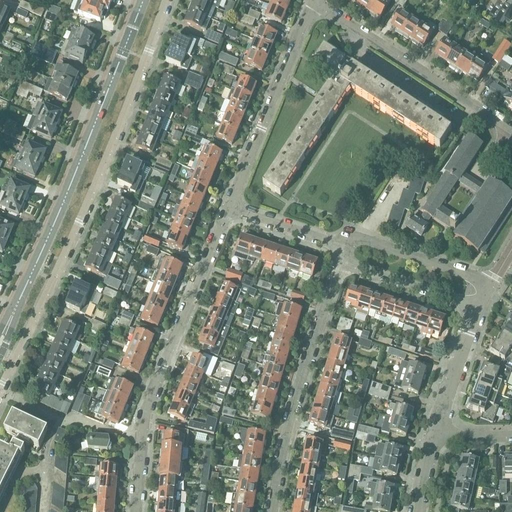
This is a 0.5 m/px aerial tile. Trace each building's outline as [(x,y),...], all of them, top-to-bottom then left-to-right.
[(80,0),(80,2),(81,2),(82,3),(107,12),(108,12),(109,9),(106,8),(108,1),(106,0),(80,0)] [(193,4),(190,11),(191,12),(205,18),(211,20),(215,8),(210,6),(196,0),(194,5),(193,4)] [(195,0),(196,0),(210,6),(215,8),(217,9),(221,0),(195,0)] [(286,0),(273,0),(271,7),(285,13),(290,2),(286,0)] [(368,14),(377,0),(362,0),(358,7),(363,11),(364,9),(369,12),(368,14)] [(382,0),(377,0),(368,14),(374,17),(374,16),(379,19),(390,3),(386,0),(385,2),(382,0)] [(494,0),(499,3),(497,4),(501,8),(497,11),(494,17),(491,22),(499,26),(504,18),(511,6),(511,5),(506,2),(507,0),(494,0)] [(78,1),(74,13),(78,15),(100,22),(101,18),(104,19),(107,12),(82,3),(81,2),(78,1)] [(22,2),(19,8),(41,18),(45,10),(32,4),(31,6),(22,2)] [(0,20),(4,23),(9,11),(0,6),(0,20)] [(46,13),(57,17),(58,17),(61,11),(49,6),(46,13)] [(264,11),(262,17),(266,18),(281,24),(285,13),(271,7),(268,13),(264,11)] [(28,14),(18,9),(15,16),(25,20),(28,14)] [(247,16),(255,20),(258,21),(260,15),(249,11),(247,16)] [(188,15),(185,23),(201,29),(206,31),(211,20),(205,18),(191,12),(189,16),(188,15)] [(395,32),(401,36),(412,19),(401,12),(391,27),(396,30),(395,32)] [(55,23),(57,17),(46,13),(44,19),(55,23)] [(252,26),(255,20),(247,16),(241,14),(238,21),(252,26)] [(411,42),(412,42),(423,26),(412,19),(401,36),(407,39),(408,38),(412,41),(411,42)] [(436,30),(442,34),(448,24),(442,20),(436,30)] [(442,34),(446,36),(453,26),(454,25),(450,22),(448,24),(442,34)] [(423,48),(429,38),(435,29),(431,26),(429,30),(423,26),(412,42),(417,46),(418,45),(423,48)] [(257,32),(254,40),(271,48),(272,46),(273,46),(275,42),(274,41),(276,35),(258,28),(256,32),(257,32)] [(74,30),(68,43),(73,45),(87,51),(90,52),(95,40),(90,38),(91,37),(78,32),(74,30)] [(208,30),(205,39),(218,44),(222,35),(208,30)] [(218,47),(190,37),(188,41),(188,42),(187,43),(176,39),(171,51),(192,59),(197,47),(202,49),(203,48),(215,53),(218,47)] [(450,40),(447,38),(435,56),(440,59),(439,60),(445,64),(446,63),(456,48),(448,42),(450,40)] [(254,40),(249,52),(267,60),(267,58),(268,58),(270,53),(269,53),(271,48),(254,40)] [(66,42),(61,55),(78,62),(78,60),(83,62),(87,51),(73,45),(68,43),(66,42)] [(36,45),(34,50),(54,58),(56,53),(36,45)] [(324,45),(313,62),(327,71),(335,76),(346,59),(324,45)] [(456,48),(446,63),(450,66),(449,67),(456,71),(466,55),(456,48)] [(54,58),(34,50),(31,57),(51,65),(54,58)] [(192,59),(171,51),(167,62),(188,71),(192,59)] [(499,51),(493,60),(494,60),(499,64),(502,59),(505,54),(499,51)] [(266,61),(267,60),(249,52),(247,58),(242,56),(240,63),(262,71),(264,66),(265,66),(267,61),(266,61)] [(218,60),(235,67),(238,61),(220,54),(218,60)] [(466,55),(456,71),(461,74),(462,73),(466,76),(465,77),(466,78),(477,61),(476,61),(466,55)] [(477,61),(466,78),(472,81),(472,80),(477,83),(488,66),(490,63),(480,56),(476,61),(477,61)] [(511,60),(506,57),(503,62),(511,68),(511,67),(511,60)] [(327,71),(322,79),(329,83),(347,94),(350,90),(440,148),(451,131),(360,71),(362,68),(359,66),(356,64),(356,65),(356,64),(346,58),(346,59),(335,76),(327,71)] [(508,73),(511,68),(503,62),(499,67),(508,73)] [(231,77),(234,70),(224,66),(221,72),(231,77)] [(57,67),(52,81),(53,81),(55,82),(72,89),(77,76),(57,67)] [(13,70),(8,82),(16,86),(22,74),(13,70)] [(186,80),(201,86),(202,84),(201,84),(203,78),(189,73),(186,80)] [(492,77),(485,88),(505,101),(504,102),(509,106),(510,104),(511,105),(511,89),(510,88),(507,93),(497,86),(500,82),(492,77)] [(160,90),(161,91),(175,97),(181,82),(171,78),(170,81),(166,79),(164,83),(163,83),(160,90)] [(235,91),(251,98),(252,96),(253,96),(255,91),(254,91),(256,85),(237,78),(235,83),(238,84),(235,91)] [(49,80),(44,92),(66,101),(72,89),(55,82),(53,81),(52,81),(51,80),(51,81),(49,80)] [(199,91),(201,86),(186,80),(185,85),(199,91)] [(42,91),(21,83),(19,89),(28,93),(39,97),(42,91)] [(318,101),(263,185),(264,186),(280,197),(281,196),(347,94),(329,83),(321,96),(318,101)] [(25,99),(28,93),(19,89),(16,95),(25,99)] [(232,98),(230,103),(246,109),(247,108),(248,108),(250,103),(249,103),(251,98),(235,91),(233,90),(231,97),(232,98)] [(175,97),(161,91),(159,95),(158,94),(155,102),(156,102),(171,108),(175,97)] [(150,113),(152,114),(166,120),(171,108),(156,102),(155,106),(153,106),(150,113)] [(246,109),(230,103),(225,114),(242,121),(244,116),(245,116),(247,111),(246,111),(246,109)] [(39,104),(33,117),(38,119),(56,127),(60,115),(56,113),(56,112),(39,104)] [(161,131),(166,120),(152,114),(150,118),(149,117),(146,125),(147,125),(161,131)] [(223,114),(221,119),(223,120),(221,126),(236,133),(237,131),(238,132),(240,127),(239,126),(242,121),(225,114),(223,114)] [(33,117),(29,125),(32,126),(30,131),(32,132),(45,137),(46,136),(51,138),(56,127),(38,119),(33,117)] [(4,127),(14,131),(17,124),(7,120),(4,127)] [(141,136),(142,136),(157,142),(159,136),(163,137),(165,133),(161,131),(147,125),(145,129),(144,129),(141,136)] [(185,132),(195,137),(198,130),(187,126),(185,132)] [(236,134),(236,133),(220,126),(218,133),(212,130),(209,136),(232,145),(235,138),(236,138),(237,135),(236,134)] [(24,135),(14,131),(4,127),(2,133),(22,142),(24,135)] [(195,137),(185,132),(182,139),(188,142),(189,140),(200,145),(202,140),(195,137)] [(157,142),(142,136),(141,140),(139,140),(136,147),(152,154),(157,142)] [(483,253),(511,208),(511,205),(509,204),(511,199),(511,198),(489,183),(485,189),(481,186),(459,220),(439,207),(457,181),(458,181),(481,145),(468,137),(445,173),(446,174),(422,211),(424,212),(429,216),(432,218),(433,217),(451,229),(450,231),(455,235),(453,238),(477,254),(479,251),(481,252),(483,253)] [(40,150),(27,144),(24,143),(21,149),(25,150),(22,156),(40,164),(44,153),(40,151),(40,150)] [(197,152),(195,157),(196,158),(196,159),(201,161),(201,160),(217,167),(222,154),(206,148),(203,155),(197,152)] [(40,164),(22,156),(17,154),(14,161),(13,161),(10,167),(29,175),(30,174),(35,176),(40,164)] [(159,158),(156,164),(170,169),(172,163),(159,158)] [(195,159),(191,169),(196,172),(212,179),(217,167),(201,160),(201,161),(196,159),(195,159)] [(145,168),(128,161),(123,173),(140,180),(140,179),(143,172),(145,168)] [(154,170),(156,171),(167,176),(170,169),(156,164),(154,170)] [(191,178),(189,183),(191,184),(207,191),(212,179),(196,172),(193,179),(191,178)] [(145,182),(140,179),(140,180),(123,173),(118,184),(132,190),(131,192),(139,196),(145,182)] [(425,178),(414,174),(412,180),(423,183),(425,178)] [(423,183),(412,180),(410,186),(421,189),(423,183)] [(8,187),(5,194),(24,202),(29,191),(24,189),(25,187),(9,181),(6,186),(8,187)] [(189,190),(186,196),(202,203),(207,191),(191,184),(189,183),(187,188),(189,189),(189,190)] [(410,186),(408,191),(415,194),(419,195),(421,189),(410,186)] [(415,194),(408,191),(404,190),(402,195),(413,199),(415,194)] [(24,202),(5,194),(2,193),(0,197),(0,207),(14,213),(14,212),(19,214),(24,202)] [(413,199),(402,195),(400,201),(411,205),(413,199)] [(157,202),(152,200),(143,196),(140,202),(154,208),(157,202)] [(181,202),(179,208),(181,208),(197,215),(202,203),(186,196),(183,203),(181,202)] [(112,212),(126,218),(131,207),(117,201),(115,205),(114,205),(110,212),(112,212)] [(400,201),(398,207),(404,209),(409,211),(411,205),(400,201)] [(154,208),(140,202),(137,208),(151,214),(154,208)] [(176,206),(171,219),(176,221),(192,227),(197,215),(181,208),(179,208),(176,206)] [(391,212),(402,215),(404,209),(398,207),(393,206),(391,212)] [(105,223),(106,224),(121,230),(126,218),(112,212),(112,213),(110,216),(108,216),(105,223)] [(402,215),(391,212),(389,217),(400,221),(402,215)] [(400,221),(389,217),(387,223),(398,227),(400,221)] [(412,217),(405,227),(421,237),(427,227),(426,226),(429,221),(422,217),(419,222),(412,217)] [(0,236),(8,240),(12,229),(8,227),(9,226),(0,221),(0,236)] [(171,226),(169,232),(171,233),(187,239),(192,227),(176,221),(174,227),(171,226)] [(121,230),(106,224),(105,228),(103,227),(100,234),(101,235),(116,241),(121,230)] [(169,238),(167,245),(182,251),(187,239),(171,233),(169,232),(167,237),(169,238)] [(95,246),(97,246),(111,252),(116,241),(101,235),(100,239),(99,238),(95,246)] [(144,241),(158,247),(160,241),(146,236),(144,241)] [(247,262),(247,261),(254,241),(242,237),(236,253),(236,254),(235,258),(247,262)] [(267,245),(254,241),(247,261),(252,263),(254,259),(261,261),(267,245)] [(265,262),(274,266),(279,250),(267,245),(261,261),(261,263),(264,264),(265,262)] [(111,252),(97,246),(97,247),(95,250),(93,250),(90,257),(92,258),(106,264),(111,252)] [(156,257),(158,251),(148,247),(146,253),(156,257)] [(292,254),(279,250),(274,266),(273,267),(277,268),(277,267),(286,270),(292,254)] [(290,271),(299,274),(304,258),(292,254),(286,270),(286,271),(289,272),(290,271)] [(106,277),(111,266),(106,264),(92,258),(90,262),(89,261),(85,269),(106,277)] [(304,258),(299,274),(298,275),(302,276),(302,275),(311,278),(317,262),(304,258)] [(161,269),(160,272),(177,279),(178,279),(181,273),(180,272),(182,267),(163,260),(160,268),(161,269)] [(152,283),(155,284),(172,291),(173,291),(176,285),(175,284),(177,279),(160,272),(156,271),(152,283)] [(230,273),(228,280),(240,284),(240,283),(242,278),(242,277),(230,273)] [(130,274),(125,286),(130,288),(135,276),(130,274)] [(121,283),(106,277),(103,284),(117,291),(121,283)] [(223,285),(218,297),(232,303),(236,304),(240,293),(254,298),(256,291),(230,281),(228,287),(226,286),(223,285)] [(155,284),(150,296),(167,303),(168,302),(169,303),(171,296),(170,296),(172,291),(155,284)] [(97,293),(85,289),(86,288),(83,287),(76,285),(71,296),(92,305),(97,293)] [(127,296),(130,288),(125,286),(122,293),(127,296)] [(351,287),(346,304),(352,306),(352,308),(357,310),(363,291),(351,287)] [(116,302),(119,295),(105,289),(102,296),(116,302)] [(357,310),(356,314),(367,318),(369,312),(372,306),(375,295),(363,291),(357,310)] [(260,298),(259,301),(263,302),(264,299),(273,302),(275,296),(263,292),(260,298)] [(305,295),(292,292),(291,297),(303,301),(305,295)] [(372,306),(369,312),(376,314),(375,317),(380,319),(382,313),(386,299),(375,295),(372,306)] [(92,305),(71,296),(66,307),(73,310),(72,311),(75,312),(75,311),(86,316),(90,305),(92,306),(92,305)] [(150,296),(146,308),(163,315),(166,308),(165,308),(167,303),(150,296)] [(218,297),(213,308),(228,314),(234,317),(239,305),(236,304),(232,303),(218,297)] [(382,313),(380,319),(385,320),(384,323),(391,326),(393,320),(399,303),(386,299),(382,313)] [(399,303),(393,320),(399,322),(398,325),(403,326),(410,307),(399,303)] [(280,304),(276,317),(281,318),(297,323),(301,310),(282,305),(280,304)] [(410,307),(403,326),(415,330),(416,327),(421,311),(410,307)] [(163,315),(146,308),(143,314),(142,313),(139,319),(158,327),(160,321),(161,322),(163,315)] [(213,308),(208,320),(223,326),(224,327),(229,329),(234,317),(228,314),(213,308)] [(421,311),(416,327),(422,329),(421,334),(426,335),(426,334),(427,334),(433,315),(421,311)] [(121,319),(131,323),(134,317),(123,312),(121,319)] [(426,334),(426,335),(431,337),(433,332),(439,335),(445,318),(433,315),(427,334),(426,334)] [(281,318),(277,330),(294,335),(297,323),(281,318)] [(341,318),(338,326),(350,329),(353,322),(341,318)] [(131,323),(121,319),(119,324),(129,329),(131,323)] [(90,326),(103,332),(106,326),(93,320),(90,326)] [(208,320),(204,331),(220,337),(225,339),(229,329),(224,327),(223,326),(208,320)] [(74,342),(79,330),(65,324),(63,328),(62,328),(59,335),(74,342)] [(507,325),(502,333),(511,339),(511,325),(509,324),(508,325),(507,325)] [(101,338),(103,332),(90,326),(88,332),(101,338)] [(350,329),(338,326),(337,330),(349,334),(350,329)] [(131,329),(129,335),(132,336),(134,337),(131,343),(148,350),(148,349),(149,350),(152,344),(151,343),(153,338),(135,331),(131,329)] [(277,330),(273,342),(290,347),(294,335),(277,330)] [(204,331),(199,343),(204,345),(202,351),(218,357),(225,339),(220,337),(204,331)] [(511,352),(511,339),(502,333),(496,341),(497,341),(496,343),(511,352)] [(80,344),(74,342),(59,335),(58,339),(57,339),(53,346),(54,347),(69,353),(74,356),(80,344)] [(336,337),(332,350),(348,355),(352,342),(336,337)] [(372,342),(366,340),(361,338),(358,346),(369,349),(372,342)] [(273,342),(270,355),(286,360),(290,347),(273,342)] [(511,352),(496,343),(494,342),(488,351),(499,358),(501,359),(503,361),(500,365),(511,371),(511,370),(511,352)] [(131,343),(126,355),(144,362),(147,356),(146,355),(148,350),(131,343)] [(423,344),(420,355),(431,359),(433,353),(424,350),(426,345),(423,344)] [(49,358),(64,364),(69,353),(54,347),(53,351),(52,350),(48,358),(49,358)] [(387,355),(404,360),(406,354),(389,348),(387,355)] [(332,351),(328,362),(344,367),(347,356),(348,355),(332,350),(332,351)] [(266,354),(262,366),(266,367),(283,372),(286,360),(270,355),(266,354)] [(119,364),(118,366),(120,366),(138,374),(140,369),(141,369),(144,362),(126,355),(124,361),(122,361),(121,365),(119,364)] [(193,357),(188,369),(203,375),(211,378),(218,361),(204,355),(202,361),(193,357)] [(45,369),(59,376),(64,364),(49,358),(48,362),(46,362),(43,369),(45,369)] [(104,360),(102,366),(112,370),(115,364),(104,360)] [(328,363),(325,374),(340,379),(344,368),(344,367),(328,362),(328,363)] [(403,362),(399,375),(421,382),(422,380),(424,375),(423,375),(425,370),(415,366),(415,365),(411,364),(411,365),(403,362)] [(90,366),(88,371),(94,373),(96,367),(91,365),(90,366)] [(506,386),(511,371),(500,365),(498,371),(496,370),(495,371),(493,370),(494,370),(482,365),(478,376),(480,377),(502,385),(506,386)] [(266,367),(263,379),(279,384),(283,372),(266,367)] [(111,373),(98,368),(96,374),(108,380),(111,373)] [(38,380),(39,381),(54,387),(59,376),(45,369),(43,373),(42,373),(38,380)] [(188,369),(183,381),(199,387),(203,375),(188,369)] [(241,380),(243,374),(237,371),(235,377),(241,380)] [(324,376),(321,388),(336,392),(340,380),(340,379),(325,374),(324,376)] [(399,375),(395,387),(396,387),(403,390),(407,391),(417,394),(419,388),(420,389),(422,383),(421,383),(421,382),(399,375)] [(502,385),(480,377),(479,378),(478,378),(475,387),(498,395),(502,385)] [(108,385),(112,386),(113,387),(111,394),(127,400),(128,400),(129,400),(131,394),(130,394),(133,388),(110,379),(108,385)] [(263,379),(259,391),(275,396),(279,384),(263,379)] [(54,387),(39,381),(38,385),(36,384),(33,392),(44,396),(41,404),(66,415),(71,404),(65,401),(64,403),(53,398),(56,392),(52,391),(54,387)] [(183,381),(179,392),(194,398),(199,387),(183,381)] [(372,384),(370,390),(378,392),(380,386),(372,384)] [(380,386),(378,392),(389,395),(390,390),(391,389),(380,386)] [(494,406),(498,395),(475,387),(472,396),(473,397),(472,398),(494,406)] [(230,388),(228,395),(234,397),(236,390),(230,388)] [(320,388),(317,399),(333,404),(336,393),(336,392),(321,388),(320,388)] [(370,390),(368,395),(387,401),(389,395),(378,392),(370,390)] [(259,391),(255,404),(272,409),(275,396),(259,391)] [(102,403),(124,412),(126,406),(125,405),(127,400),(111,394),(107,392),(102,403)] [(179,392),(174,403),(189,410),(194,398),(179,392)] [(77,415),(85,397),(78,394),(71,412),(77,415)] [(85,397),(77,415),(83,417),(91,399),(85,397)] [(494,406),(472,398),(470,398),(466,408),(478,412),(480,413),(482,414),(480,420),(493,424),(499,408),(494,406)] [(317,401),(313,412),(333,418),(337,405),(333,404),(317,399),(317,401)] [(124,412),(102,403),(97,416),(118,424),(120,419),(121,419),(124,412)] [(174,403),(169,415),(184,421),(186,415),(190,417),(193,411),(189,410),(174,403)] [(255,404),(252,416),(268,421),(272,409),(255,404)] [(391,405),(389,410),(393,411),(391,419),(409,424),(409,422),(410,422),(411,417),(413,411),(402,408),(402,407),(399,406),(398,407),(391,405)] [(223,408),(222,415),(233,418),(235,411),(223,408)] [(313,413),(310,424),(330,430),(334,418),(333,418),(313,412),(313,413)] [(47,431),(13,415),(4,433),(39,449),(47,431)] [(190,422),(189,429),(214,434),(217,421),(208,417),(206,426),(190,422)] [(233,420),(220,417),(219,423),(231,426),(233,420)] [(385,417),(381,432),(389,435),(390,431),(391,432),(391,433),(394,434),(394,433),(405,436),(407,430),(408,430),(409,425),(409,424),(391,419),(385,417)] [(359,426),(357,432),(368,435),(377,437),(378,431),(359,426)] [(165,435),(163,447),(182,448),(187,449),(189,432),(171,427),(170,435),(165,435)] [(59,429),(54,442),(61,445),(66,432),(59,429)] [(346,440),(348,433),(333,429),(331,436),(346,440)] [(243,445),(244,445),(263,448),(265,436),(249,433),(242,431),(240,439),(240,440),(241,441),(241,442),(241,443),(242,443),(242,444),(243,444),(243,445)] [(366,443),(368,435),(357,432),(355,439),(366,443)] [(108,438),(89,437),(87,443),(88,449),(107,451),(110,445),(108,438)] [(306,441),(304,455),(321,458),(325,459),(328,445),(324,445),(306,441)] [(351,445),(335,441),(334,448),(349,451),(351,445)] [(244,445),(246,445),(244,458),(261,460),(263,448),(244,445)] [(378,445),(375,458),(383,459),(400,463),(401,457),(400,457),(402,450),(382,445),(378,445)] [(0,495),(18,458),(21,460),(24,452),(14,447),(11,453),(6,451),(0,447),(0,448),(0,449),(0,448),(0,495)] [(161,460),(161,462),(181,464),(182,448),(163,447),(162,460),(161,460)] [(205,451),(203,466),(209,467),(211,452),(205,451)] [(304,455),(301,467),(319,471),(321,458),(304,455)] [(54,469),(57,471),(66,477),(68,459),(55,457),(54,469)] [(237,470),(242,470),(258,473),(261,460),(244,458),(239,457),(237,470)] [(460,468),(459,470),(476,474),(477,465),(482,466),(483,461),(479,461),(462,457),(461,461),(462,461),(461,463),(461,464),(460,468),(460,469),(460,468)] [(375,458),(372,471),(396,476),(398,468),(399,469),(400,463),(383,459),(375,458)] [(160,468),(159,475),(160,475),(160,478),(161,478),(179,480),(180,468),(181,464),(161,462),(160,468)] [(350,465),(349,474),(360,476),(362,467),(350,465)] [(203,466),(201,481),(207,482),(209,467),(203,466)] [(116,481),(117,468),(101,467),(100,473),(96,473),(95,479),(116,481)] [(301,467),(299,480),(317,483),(319,471),(301,467)] [(242,470),(240,483),(256,485),(258,473),(242,470)] [(457,481),(456,483),(473,487),(478,488),(480,475),(476,474),(459,470),(458,474),(459,474),(458,476),(457,481)] [(66,484),(66,477),(57,471),(53,476),(56,478),(66,484)] [(348,480),(345,493),(351,494),(353,481),(359,482),(360,476),(349,474),(348,480)] [(65,491),(66,484),(56,478),(53,483),(55,485),(65,491)] [(161,478),(159,490),(177,491),(178,480),(179,480),(161,478)] [(99,492),(115,493),(116,481),(95,479),(94,491),(99,492)] [(299,480),(297,492),(314,496),(316,489),(320,490),(321,484),(317,483),(299,480)] [(254,498),(256,485),(240,483),(238,495),(254,498)] [(454,494),(454,496),(470,500),(475,501),(478,488),(473,487),(456,483),(456,486),(456,488),(455,488),(455,489),(456,489),(455,494),(454,494)] [(34,492),(37,491),(37,490),(34,484),(24,489),(23,497),(34,492)] [(368,484),(367,490),(371,490),(370,498),(374,499),(392,501),(393,495),(392,495),(393,488),(374,485),(368,484)] [(64,498),(65,491),(55,485),(52,490),(55,492),(64,498)] [(159,490),(158,502),(175,504),(180,504),(181,492),(177,491),(159,490)] [(23,504),(34,499),(37,498),(34,492),(23,497),(23,504)] [(64,505),(64,498),(55,492),(51,497),(54,499),(64,505)] [(115,493),(99,492),(98,505),(114,506),(115,493)] [(297,492),(294,505),(316,509),(318,497),(314,496),(297,492)] [(231,507),(252,511),(254,498),(238,495),(233,494),(231,507)] [(451,506),(451,509),(452,509),(451,511),(458,511),(459,510),(467,511),(470,500),(454,496),(453,498),(454,498),(453,501),(452,501),(452,502),(453,502),(452,506),(451,506)] [(22,511),(33,506),(36,505),(34,499),(23,504),(22,511)] [(63,511),(64,505),(54,499),(51,504),(54,506),(63,511)] [(366,504),(365,510),(376,511),(388,511),(390,507),(391,507),(392,501),(374,499),(373,506),(366,504)] [(158,502),(157,511),(179,511),(180,504),(175,504),(158,502)]
